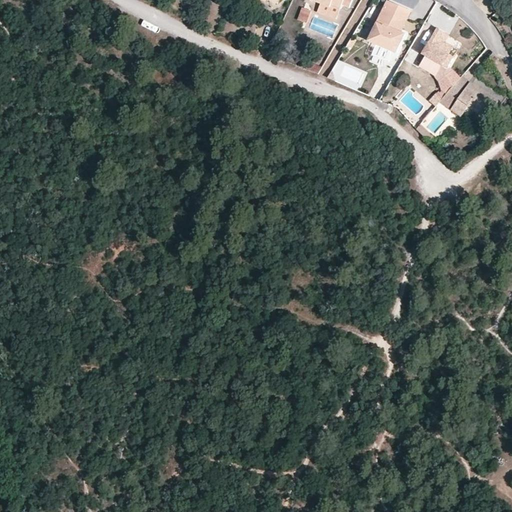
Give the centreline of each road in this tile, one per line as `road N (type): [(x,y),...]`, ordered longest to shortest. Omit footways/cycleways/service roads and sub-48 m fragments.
road 1 (track): [(122,0),(385,117),(438,178)]
road 2 (track): [(298,469),(189,460),(151,511)]
